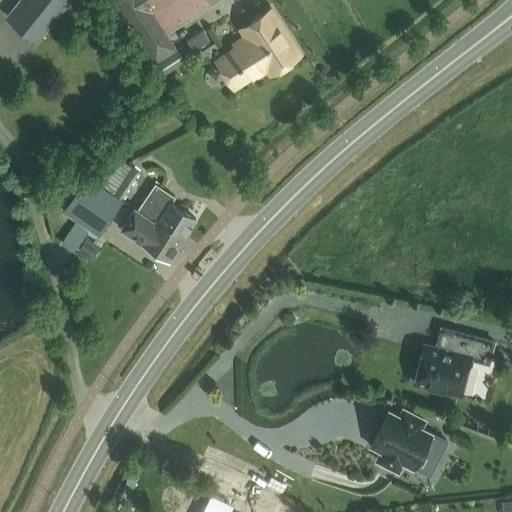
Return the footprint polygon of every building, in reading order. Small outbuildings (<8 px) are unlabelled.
[(19,0),(7,16),(37,40),(68,0),(19,0)] [(115,0),(155,61),(175,48),(166,33),(216,0),(115,0)] [(233,44),(235,47),(216,60),(233,87),(255,73),(257,76),(267,70),(269,74),(300,54),(270,9),(241,28),(246,36),(233,44)] [(203,27),(192,33),(199,47),(210,41),(203,27)] [(176,50),(155,63),(163,75),(184,62),(176,50)] [(125,163),(110,169),(95,180),(117,195),(122,200),(132,185),(139,172),(125,163)] [(99,236),(121,202),(92,182),(73,193),(62,210),(99,236)] [(154,184),(137,209),(139,211),(154,221),(156,219),(184,237),(195,219),(170,204),(174,198),(154,184)] [(139,211),(137,209),(136,211),(134,209),(121,230),(141,243),(141,244),(169,261),(184,237),(156,219),(154,221),(139,211)] [(73,218),(57,236),(70,247),(86,230),(73,218)] [(436,348),(430,346),(423,344),(413,382),(459,394),(469,358),(487,363),(493,341),(441,328),(436,348)] [(420,428),(424,421),(403,410),(399,417),(388,411),(370,446),(381,452),(379,455),(379,458),(380,460),(382,462),(387,465),(398,471),(402,463),(412,468),(420,452),(436,460),(446,441),(420,428)] [(225,511),(229,505),(208,495),(199,511),(225,511)] [(511,511),(511,499),(500,500),(501,511),(511,511)]
